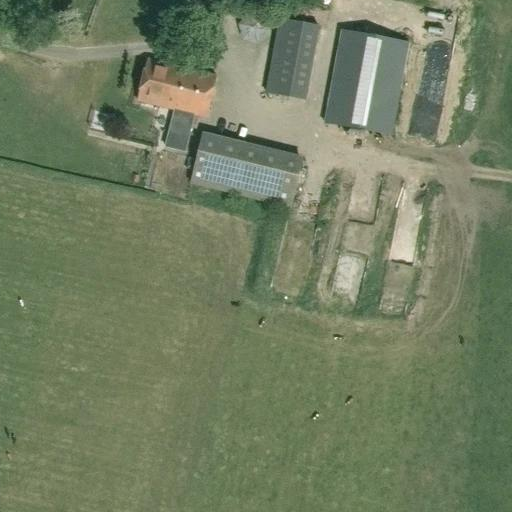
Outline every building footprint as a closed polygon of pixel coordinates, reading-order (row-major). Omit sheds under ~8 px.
[(279,20),(266,93),(302,100),(316,27),(279,20)] [(342,32),(325,124),(392,137),(409,44),(342,32)] [(148,60),(138,101),(175,110),(195,115),(206,118),(217,77),(148,60)] [(175,110),(170,130),(190,135),(195,115),(175,110)] [(186,151),(190,135),(170,130),(166,146),(186,151)] [(211,189),(223,142),(202,137),(190,183),(211,189)] [(302,161),(223,142),(211,189),(291,208),(302,161)]
